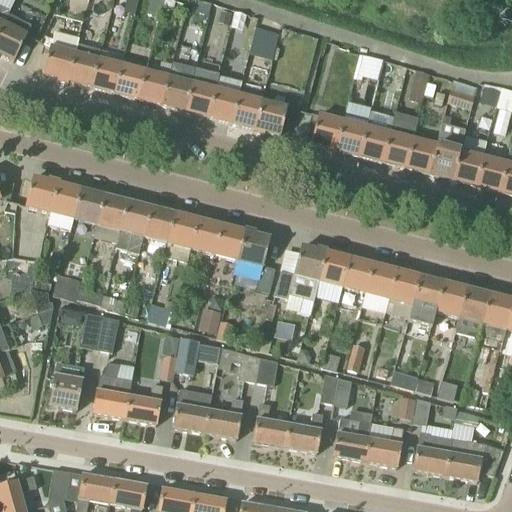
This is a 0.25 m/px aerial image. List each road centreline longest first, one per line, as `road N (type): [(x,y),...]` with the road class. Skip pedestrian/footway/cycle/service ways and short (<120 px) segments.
road 1 (residential): [(511,210),(33,94),(0,79)]
road 2 (residential): [(511,274),(0,142)]
road 3 (residential): [(418,511),(0,441)]
